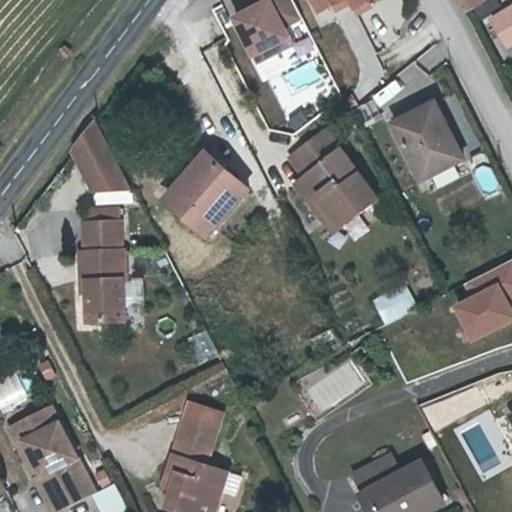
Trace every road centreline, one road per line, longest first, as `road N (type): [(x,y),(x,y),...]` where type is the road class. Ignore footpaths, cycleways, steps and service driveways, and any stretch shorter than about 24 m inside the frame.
road 1 (unknown): [(511,347),(342,408),(307,432),(302,474),(343,511)]
road 2 (secondary): [(158,0),(0,206)]
road 3 (unclassified): [(436,0),(511,141)]
